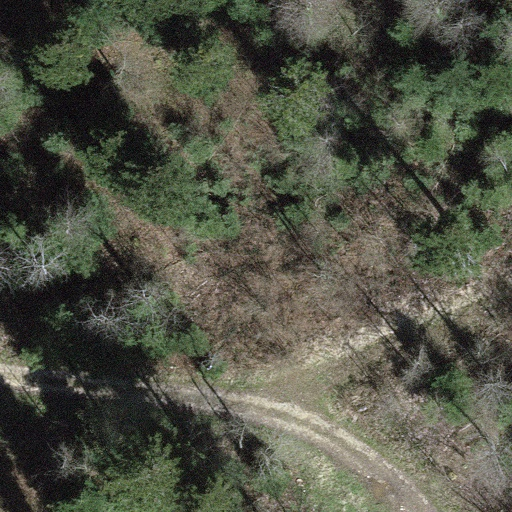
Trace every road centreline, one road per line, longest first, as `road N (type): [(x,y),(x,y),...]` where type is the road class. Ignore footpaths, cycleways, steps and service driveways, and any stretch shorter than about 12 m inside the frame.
road 1 (track): [(421,511),(346,439),(275,402),(0,370)]
road 2 (track): [(275,402),(511,293)]
